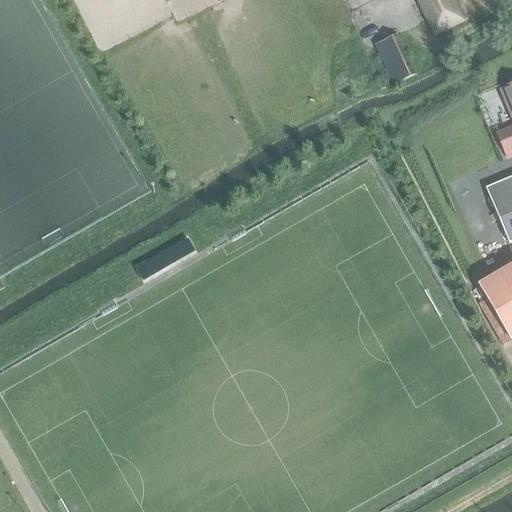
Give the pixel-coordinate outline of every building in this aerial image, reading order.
[(421,0),(422,0),(417,3),(434,36),(462,21),(451,0),(421,0)] [(392,87),(416,77),(397,36),(374,46),(392,87)] [(506,159),(511,156),(511,86),(499,91),(511,121),(511,128),(496,135),(506,159)] [(511,177),(485,189),(508,244),(511,242),(511,177)] [(144,285),(197,258),(189,242),(136,268),(144,285)] [(511,343),(511,266),(478,286),(511,343)]
